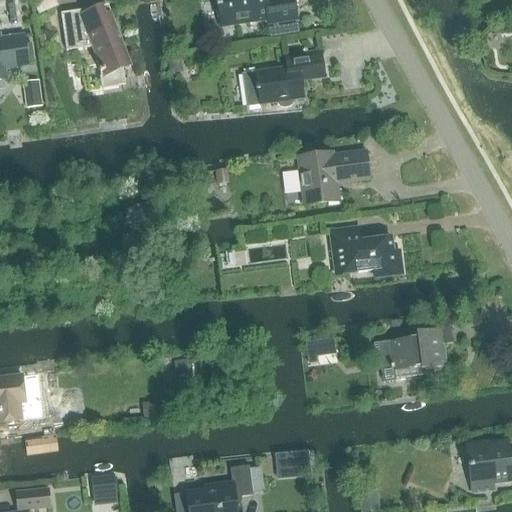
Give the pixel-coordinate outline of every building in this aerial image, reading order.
[(217,0),(221,24),(235,22),(236,25),(267,20),(268,25),(296,21),(292,0),(217,0)] [(130,68),(106,8),(60,14),(66,52),(95,48),(103,69),(98,71),(100,73),(102,89),(125,85),(123,71),(130,68)] [(0,80),(6,80),(4,70),(28,67),(23,37),(0,40),(0,80)] [(292,104),(293,102),(293,101),(303,99),(300,78),(324,74),(321,53),(285,58),(287,69),(242,76),(247,108),(276,103),(277,105),(278,106),(279,107),(280,108),(281,108),(282,109),(284,109),(285,109),(286,109),(288,109),(289,108),(290,107),(291,106),(292,105),(292,104)] [(181,61),(169,63),(171,75),(183,73),(181,61)] [(39,82),(23,84),(24,92),(40,90),(39,82)] [(369,180),(365,153),(333,157),(332,155),(298,159),(304,207),(339,202),(336,184),(369,180)] [(228,172),(216,173),(218,185),(229,184),(228,172)] [(361,242),(359,229),(330,233),(336,277),(373,272),(374,278),(401,275),(398,252),(392,253),(390,239),(361,242)] [(234,253),(226,254),(228,267),(236,266),(234,253)] [(376,344),(374,344),(377,367),(379,367),(382,384),(395,382),(423,378),(422,371),(446,368),(443,346),(452,345),(450,329),(416,334),(417,339),(385,343),(376,344)] [(308,365),(317,364),(316,358),(321,357),(319,342),(305,344),(308,365)] [(186,362),(176,364),(179,377),(189,374),(186,362)] [(0,424),(21,422),(19,404),(25,403),(22,377),(0,379),(0,424)] [(166,403),(156,404),(158,419),(168,418),(166,403)] [(511,454),(508,455),(507,443),(488,445),(487,443),(466,446),(472,493),(493,491),(492,485),(511,482),(511,454)] [(308,453),(274,456),(277,481),(310,478),(308,453)] [(206,492),(174,496),(175,511),(236,511),(236,506),(239,506),(241,501),(241,499),(253,497),(249,467),(230,470),(232,484),(205,488),(206,492)] [(113,477),(93,479),(94,492),(115,490),(113,477)] [(27,511),(50,509),(48,491),(16,494),(17,511),(27,511)] [(377,491),(360,493),(362,511),(380,510),(377,491)]
